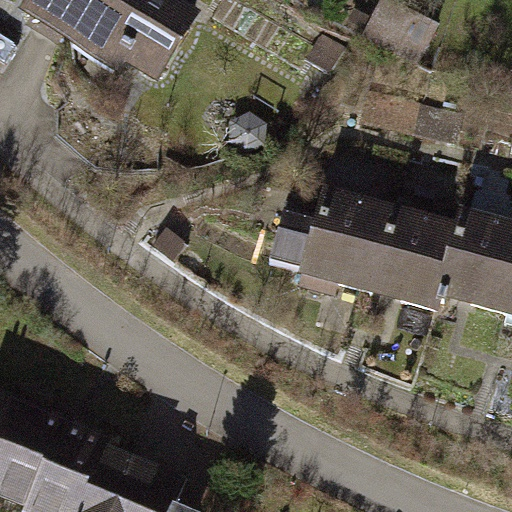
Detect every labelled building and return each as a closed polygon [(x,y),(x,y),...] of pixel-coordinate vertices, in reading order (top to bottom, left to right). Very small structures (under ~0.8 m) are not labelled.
[(191,40),(119,0),(42,0),(18,43),(149,116),(191,40)] [(372,50),(431,68),(444,26),(385,8),(372,50)] [(424,107),(373,94),(365,123),(453,144),(459,117),(424,107)] [(373,295),(395,216),(326,198),(319,224),(285,215),(271,267),(304,276),(302,286),(336,295),(339,286),(373,295)] [(395,216),(373,295),(438,313),(442,298),(460,234),(395,216)] [(442,298),(508,316),(511,302),(511,232),(464,220),(460,234),(442,298)] [(0,511),(141,511),(160,475),(0,411),(0,511)] [(160,475),(141,511),(209,511),(216,497),(160,475)]
